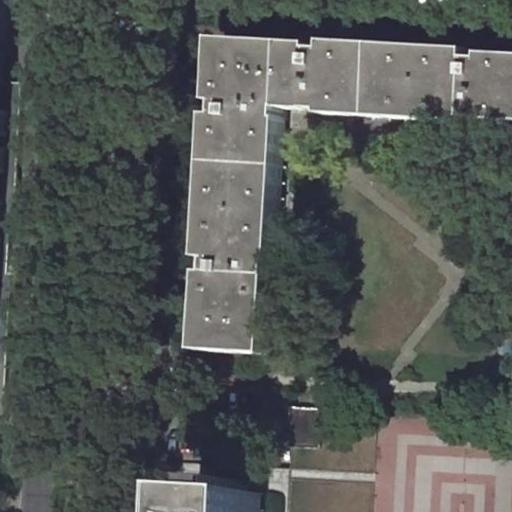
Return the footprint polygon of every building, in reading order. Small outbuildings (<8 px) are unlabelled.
[(8,17),(9,0),(0,0),(0,81),(4,81),(4,82),(42,85),(46,20),(8,17)] [(221,90),(289,94),(291,45),(224,41),(221,90)] [(473,123),(473,120),(477,59),(477,52),(469,52),(339,44),(334,44),(334,50),(330,112),(330,115),(335,115),(467,123),(473,123)] [(290,110),(315,111),(319,49),(319,46),(291,45),(289,94),(221,90),(221,103),(226,103),(290,107),(290,110)] [(334,50),(319,49),(315,111),(330,112),(334,50)] [(511,65),(511,57),(491,56),(491,60),(491,64),(511,65)] [(511,114),(511,65),(491,64),(491,60),(477,59),(473,120),(489,121),(489,113),(511,114)] [(290,110),(290,107),(226,103),(225,117),(289,121),(289,110),(290,110)] [(0,137),(9,137),(11,112),(2,111),(0,137)] [(511,122),(511,114),(489,113),(489,121),(511,122)] [(225,117),(217,116),(209,259),(218,260),(280,264),(282,264),(290,121),(289,121),(225,117)] [(0,173),(7,174),(9,149),(0,148),(0,173)] [(279,279),(280,264),(218,260),(217,275),(215,322),(210,322),(207,322),(205,353),(275,356),(277,326),(268,325),(271,279),(279,279)] [(277,326),(279,279),(271,279),(268,325),(277,326)] [(330,327),(318,327),(317,349),(329,349),(330,327)] [(12,346),(27,347),(28,330),(13,329),(12,346)] [(321,448),(322,412),(295,410),(293,446),(321,448)] [(251,494),(252,484),(228,483),(227,492),(251,494)] [(250,511),(225,510),(226,492),(198,491),(197,511),(250,511)] [(250,511),(261,511),(263,495),(251,494),(227,492),(226,492),(225,510),(250,511)]
